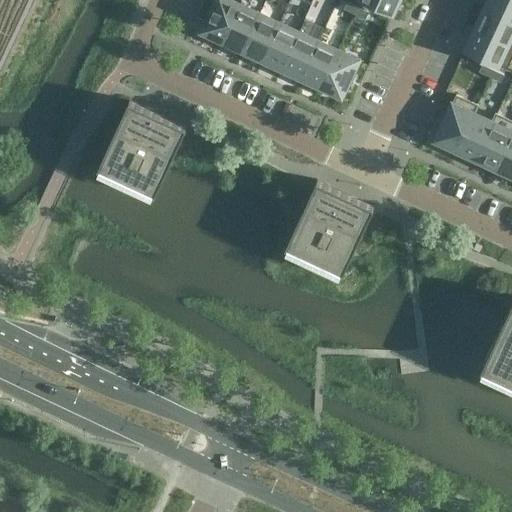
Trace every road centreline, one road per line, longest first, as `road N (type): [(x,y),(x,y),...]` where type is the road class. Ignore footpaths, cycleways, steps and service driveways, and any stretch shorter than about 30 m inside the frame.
road 1 (residential): [(160,0),(132,58),(363,169)]
road 2 (tertiary): [(238,444),(0,331)]
road 3 (tertiary): [(0,366),(223,477)]
road 4 (residential): [(441,0),(363,169)]
road 5 (residential): [(363,169),(511,238)]
road 6 (tertiary): [(386,511),(238,444)]
